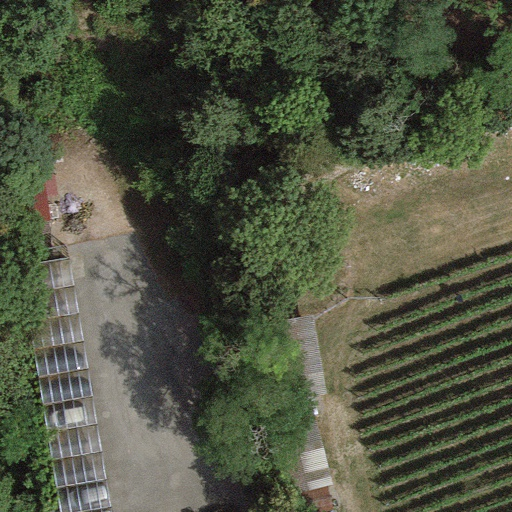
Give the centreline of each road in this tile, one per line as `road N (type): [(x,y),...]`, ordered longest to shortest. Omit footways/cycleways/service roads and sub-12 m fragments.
road 1 (track): [(194,359),(274,203),(511,91)]
road 2 (residential): [(251,511),(194,359)]
